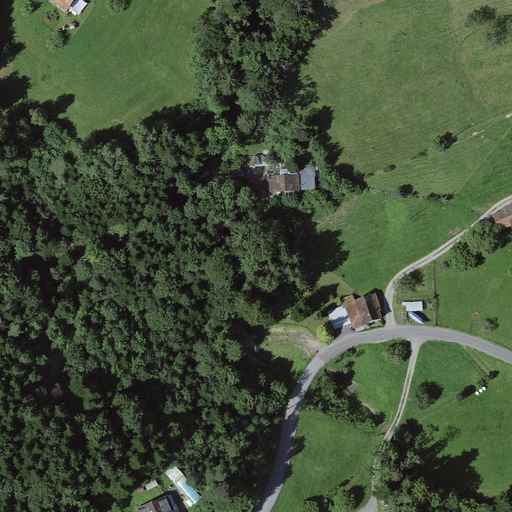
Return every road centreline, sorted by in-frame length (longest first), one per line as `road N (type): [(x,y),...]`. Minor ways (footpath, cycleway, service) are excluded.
road 1 (track): [(0,447),(65,344),(37,280),(46,264),(78,244),(116,240),(220,178),(261,171)]
road 2 (tertiary): [(511,359),(450,336),(393,331),(334,349),(302,382),(259,511)]
road 3 (track): [(511,200),(397,276),(388,293),(393,331)]
road 4 (track): [(376,511),(376,471),(421,333)]
